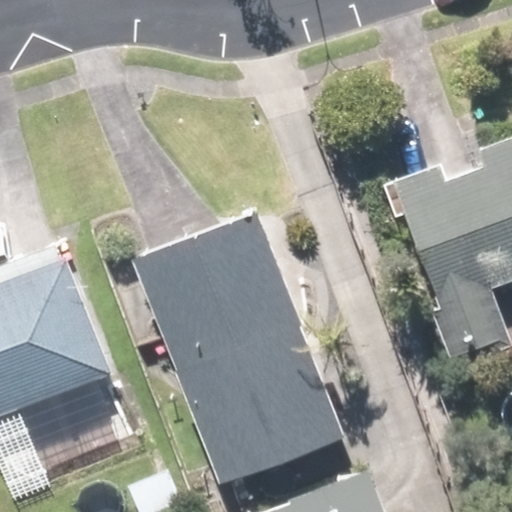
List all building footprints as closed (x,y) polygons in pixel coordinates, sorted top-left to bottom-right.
[(443,155),(397,172),(445,302),(434,306),(452,353),(511,332),(492,282),(511,275),(511,129),(483,140),(489,157),(449,171),(443,155)] [(266,204),(138,251),(221,477),(349,431),(266,204)] [(0,411),(116,369),(71,247),(61,251),(58,240),(0,261),(0,411)] [(38,413),(0,429),(0,458),(14,490),(63,469),(38,413)] [(394,511),(377,464),(242,511),(394,511)] [(178,465),(129,483),(139,511),(153,511),(191,499),(178,465)]
